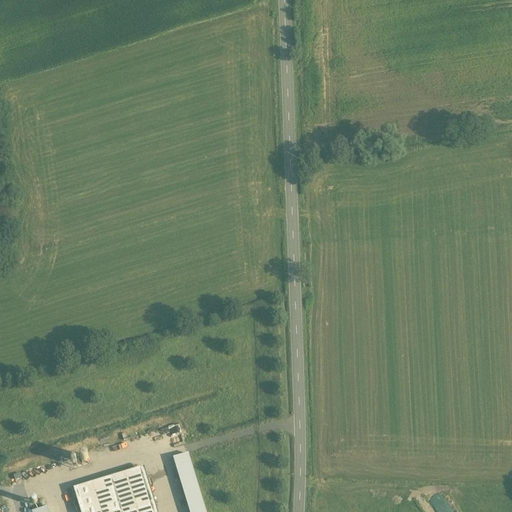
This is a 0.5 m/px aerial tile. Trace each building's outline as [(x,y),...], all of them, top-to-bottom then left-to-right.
[(205,511),(188,455),(173,460),(189,511),(205,511)] [(86,456),(80,458),(82,466),(88,464),(86,456)] [(76,460),(69,462),(71,469),(78,467),(76,460)] [(157,511),(144,468),(140,469),(152,511),(157,511)] [(152,511),(140,469),(73,490),(79,511),(152,511)] [(9,511),(9,502),(0,502),(0,509),(1,509),(1,511),(9,511)]
